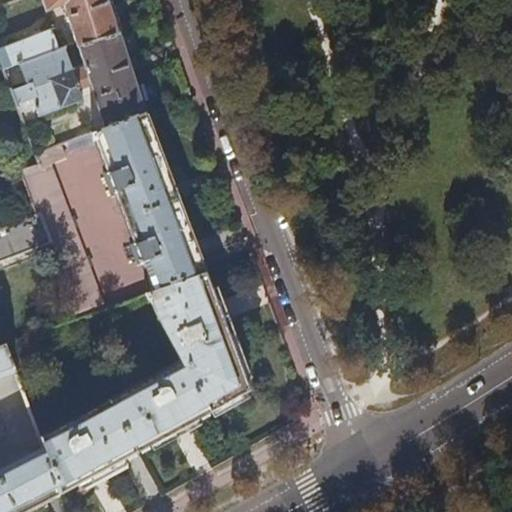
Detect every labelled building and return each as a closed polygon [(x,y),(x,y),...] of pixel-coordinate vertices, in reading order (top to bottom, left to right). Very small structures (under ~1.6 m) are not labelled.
[(65,6),(79,46),(121,33),(110,0),(43,0),(47,11),(65,6)] [(0,58),(4,70),(20,64),(61,49),(53,29),(0,49),(0,58)] [(92,86),(106,129),(147,114),(132,66),(121,33),(79,46),(85,65),(73,70),(65,47),(61,49),(20,64),(28,85),(12,91),(18,106),(34,100),(36,107),(40,116),(85,99),(81,90),(92,86)] [(20,112),(36,107),(34,100),(18,106),(20,112)] [(76,319),(148,293),(206,272),(167,166),(147,114),(106,129),(36,154),(39,163),(22,169),(34,203),(38,212),(42,211),(53,242),(59,258),(54,260),(76,319)] [(8,213),(11,222),(38,212),(34,203),(8,213)] [(0,263),(53,242),(42,211),(38,212),(11,222),(0,225),(0,263)] [(148,293),(185,362),(213,413),(245,395),(250,391),(238,368),(241,366),(222,314),(206,272),(148,293)] [(6,345),(0,346),(0,511),(25,511),(61,494),(41,438),(6,345)] [(185,362),(41,438),(61,494),(102,472),(179,432),(214,414),(213,413),(185,362)]
